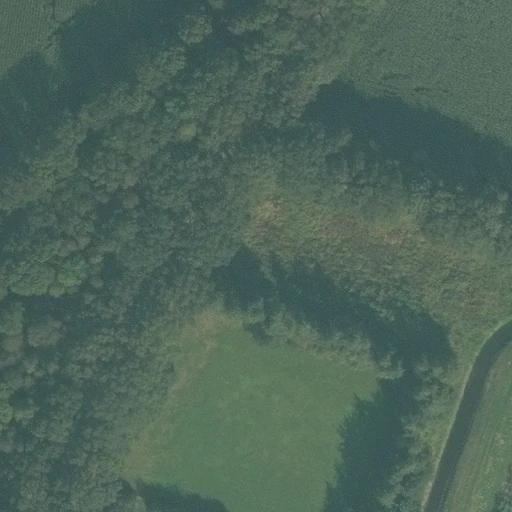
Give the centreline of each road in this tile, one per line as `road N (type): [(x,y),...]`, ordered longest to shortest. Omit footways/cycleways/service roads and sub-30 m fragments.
road 1 (unclassified): [(35,511),(65,420),(194,170),(304,0)]
road 2 (track): [(266,0),(0,231)]
